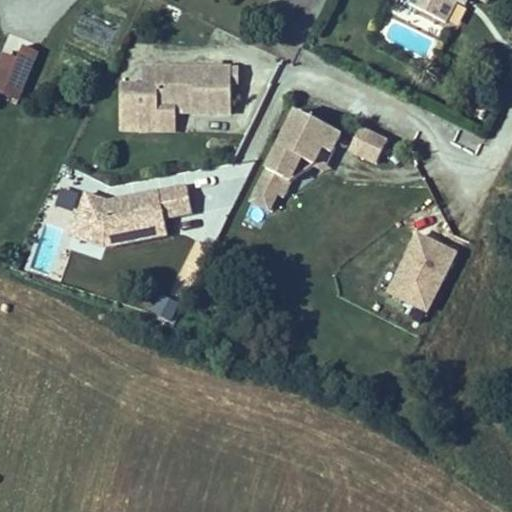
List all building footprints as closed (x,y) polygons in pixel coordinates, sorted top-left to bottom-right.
[(488,0),(411,0),(410,4),(446,23),(456,2),(457,0),(481,0),(487,3),(488,0)] [(0,93),(19,101),(39,53),(24,47),(17,63),(4,58),(0,68),(0,93)] [(122,87),(122,126),(154,126),(154,112),(158,112),(158,105),(188,105),(188,101),(195,101),(195,114),(232,115),(233,85),(239,85),(239,70),(222,69),(222,65),(215,65),(215,69),(158,68),(158,88),(146,87),(122,87)] [(158,88),(158,68),(146,68),(146,87),(158,88)] [(154,112),(154,126),(176,126),(176,114),(195,114),(195,101),(188,101),(188,105),(158,105),(158,112),(154,112)] [(297,113),(252,203),(270,212),(278,196),(285,181),(291,184),(315,167),(323,150),(332,155),(342,135),(297,113)] [(377,165),(389,142),(362,128),(350,151),(377,165)] [(323,150),(315,167),(324,172),(332,155),(323,150)] [(278,196),(283,199),(291,184),(285,181),(278,196)] [(108,203),(87,196),(74,232),(107,243),(116,246),(168,236),(165,220),(193,214),(188,188),(108,203)] [(381,203),(343,197),(338,229),(320,236),(316,225),(286,237),(301,274),(334,261),(331,253),(334,251),(372,257),(381,203)] [(107,243),(74,232),(72,237),(106,248),(107,243)] [(334,251),(331,253),(334,261),(371,267),(372,257),(334,251)] [(180,298),(153,295),(150,318),(177,322),(180,298)] [(429,312),(402,299),(388,328),(406,337),(401,348),(409,353),(429,312)] [(406,337),(388,328),(382,339),(401,348),(406,337)]
